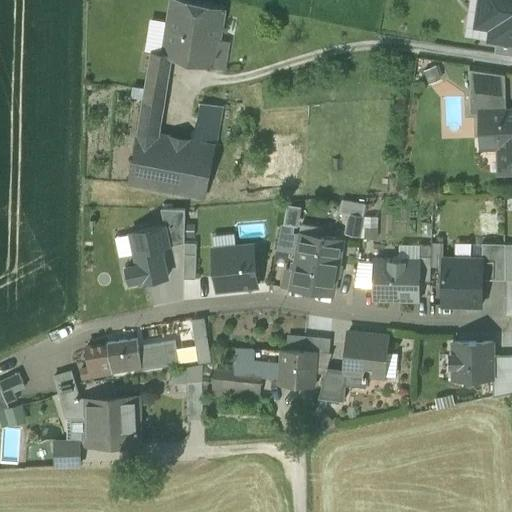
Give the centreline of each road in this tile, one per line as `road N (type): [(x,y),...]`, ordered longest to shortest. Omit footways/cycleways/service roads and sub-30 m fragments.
road 1 (residential): [(511,324),(426,326),(268,301),(84,331),(1,369)]
road 2 (residential): [(299,511),(295,445),(210,449)]
